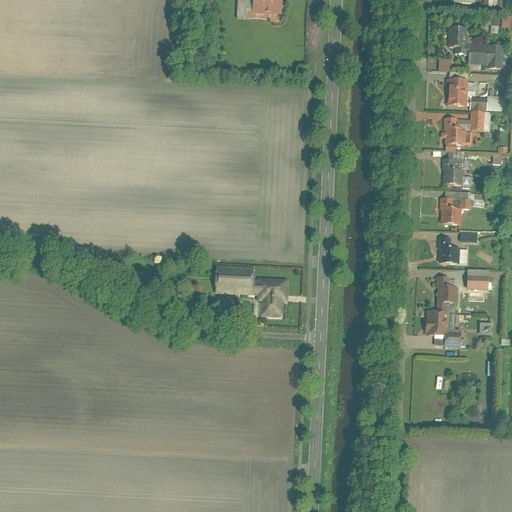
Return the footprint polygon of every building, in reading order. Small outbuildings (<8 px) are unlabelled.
[(286,0),(255,0),(255,16),(286,17),(286,0)] [(495,0),(484,0),(484,8),(495,8),(495,0)] [(253,2),(242,1),(241,19),(252,20),(253,2)] [(500,18),(492,18),(492,34),(500,34),(500,18)] [(469,31),(451,31),(451,49),(468,49),(468,46),(469,31)] [(491,70),(504,71),(506,48),(468,46),(468,49),(467,57),(471,57),(471,65),(491,66),(491,70)] [(454,62),(442,61),(441,72),(453,73),(454,62)] [(470,83),(449,82),(448,108),(469,109),(470,83)] [(510,115),(511,99),(489,98),(489,99),(488,114),(510,115)] [(489,99),(473,99),(472,113),(488,114),(489,99)] [(488,114),(472,113),(472,122),(471,133),(474,133),(487,134),(488,114)] [(474,133),(471,133),(472,122),(447,121),(446,146),(448,146),(457,146),(474,147),(474,133)] [(448,146),(447,153),(457,154),(457,146),(448,146)] [(494,157),(494,167),(502,166),(502,157),(494,157)] [(455,162),(444,161),(443,186),(464,187),(465,172),(454,172),(455,162)] [(470,193),(447,192),(447,200),(464,201),(469,201),(470,193)] [(455,201),(442,200),(441,226),(463,227),(463,211),(455,210),(455,201)] [(473,211),(474,201),(469,201),(464,201),(463,211),(473,211)] [(461,234),(462,245),(479,245),(479,234),(461,234)] [(451,242),(438,241),(437,252),(440,252),(439,266),(458,267),(459,246),(450,245),(451,242)] [(257,269),(220,268),(219,296),(257,297),(257,281),(257,269)] [(469,292),(491,293),(491,273),(469,273),(469,292)] [(448,279),(439,278),(438,311),(448,312),(449,305),(460,305),(461,288),(448,288),(448,279)] [(291,282),(257,281),(257,297),(260,297),(260,303),(264,303),(263,318),(286,319),(286,304),(291,304),(291,282)] [(431,312),(430,336),(447,337),(450,337),(450,335),(451,313),(431,312)] [(495,324),(482,324),(482,337),(494,338),(495,324)] [(446,348),(463,349),(464,336),(450,335),(450,337),(447,337),(446,348)]
